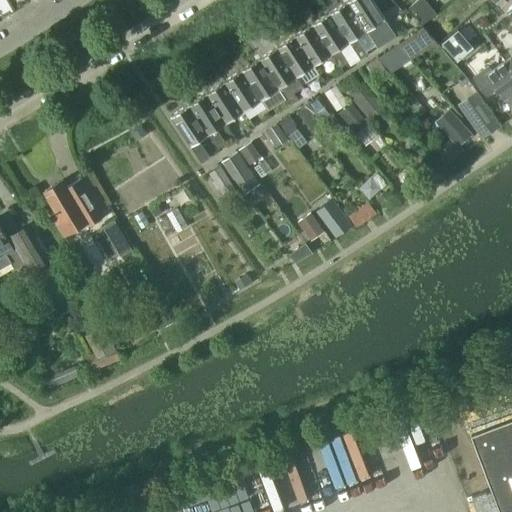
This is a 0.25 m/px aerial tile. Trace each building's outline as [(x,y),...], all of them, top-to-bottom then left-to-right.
[(371,0),(348,0),(347,1),(367,31),(376,45),(378,48),(395,36),(385,20),(371,0)] [(434,13),(422,0),(420,0),(409,10),(421,24),(434,13)] [(347,1),(330,13),(349,43),(360,60),(367,55),(366,52),(376,45),(367,31),(347,1)] [(431,37),(451,19),(444,12),(425,30),(431,37)] [(349,43),(330,13),(312,24),(332,54),(340,68),(347,63),(338,50),(349,43)] [(332,54),(312,24),(294,36),(313,66),(332,54)] [(433,45),(422,29),(406,39),(418,56),(433,45)] [(453,33),(441,44),(454,59),(467,48),(453,33)] [(294,36),(276,47),(296,77),(302,86),(319,75),(313,66),(294,36)] [(276,47),(259,59),(278,89),(289,105),(297,99),(293,93),(303,87),(302,86),(296,77),(276,47)] [(511,56),(503,62),(511,74),(511,56)] [(278,89),(259,59),(241,70),(261,100),(278,89)] [(487,67),(472,78),(485,96),(496,89),(509,107),(511,104),(511,74),(503,62),(491,71),(487,67)] [(261,100),(241,70),(223,82),(243,112),(261,100)] [(359,84),(353,74),(339,83),(345,93),(359,84)] [(243,112),(223,82),(206,93),(225,123),(243,112)] [(346,104),(334,86),(324,93),(335,111),(346,104)] [(475,92),(458,105),(483,138),(500,126),(475,92)] [(206,93),(188,104),(208,135),(216,146),(224,141),(217,129),(225,123),(206,93)] [(315,120),(319,116),(309,102),(296,110),(315,136),(323,130),(315,120)] [(208,135),(188,104),(170,116),(201,163),(209,158),(198,141),(208,135)] [(286,139),(275,124),(264,132),(275,147),(286,139)] [(447,163),(459,152),(450,141),(438,152),(447,163)] [(259,157),(249,142),(239,149),(249,164),(259,157)] [(257,184),(236,152),(221,162),(243,194),(257,184)] [(233,188),(220,168),(208,176),(221,196),(233,188)] [(103,217),(80,178),(66,186),(63,180),(44,191),(60,218),(54,221),(63,236),(79,227),(81,230),(103,217)] [(385,192),(376,198),(381,206),(390,199),(385,192)] [(352,227),(332,200),(316,212),(336,239),(352,227)] [(50,267),(26,225),(9,235),(33,277),(50,267)] [(14,250),(0,226),(0,269),(12,262),(7,254),(14,250)] [(304,243),(297,248),(299,252),(297,253),(301,258),(310,251),(304,243)] [(247,275),(234,282),(238,289),(251,282),(247,275)] [(176,322),(166,306),(149,315),(158,332),(176,322)] [(116,351),(101,328),(84,337),(94,355),(83,360),(88,372),(119,360),(116,351)] [(511,511),(511,417),(471,433),(500,511),(511,511)]
